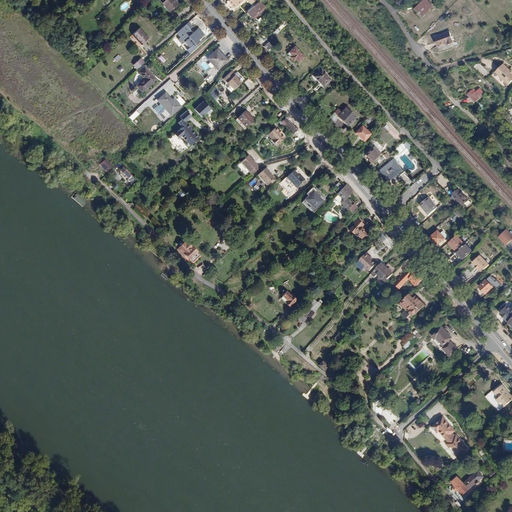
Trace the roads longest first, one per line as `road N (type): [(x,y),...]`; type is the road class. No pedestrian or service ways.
road 1 (primary): [(203,0),(389,214)]
road 2 (residential): [(438,166),(285,0)]
road 3 (primary): [(389,214),(499,343)]
road 4 (residential): [(499,343),(394,436)]
